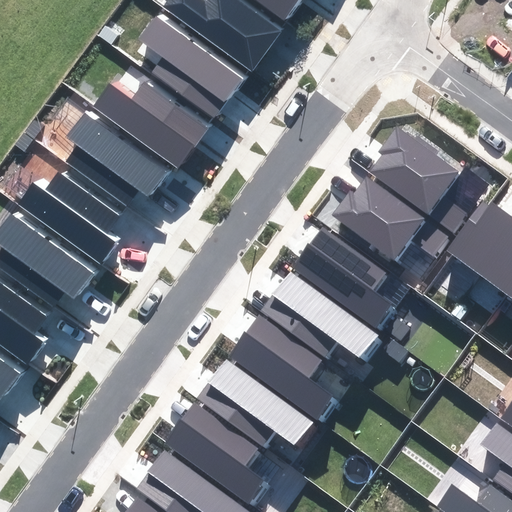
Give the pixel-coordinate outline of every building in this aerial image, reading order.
[(282,28),(241,0),(170,0),(164,9),(252,71),(282,28)] [(256,0),(284,20),(298,0),(256,0)] [(241,78),(156,17),(141,39),(165,56),(153,73),(214,116),(241,78)] [(93,108),(175,166),(204,126),(143,83),(131,100),(110,85),(93,108)] [(166,170),(85,113),(67,139),(78,146),(67,162),(128,205),(139,190),(147,196),(166,170)] [(457,172),(397,128),(379,152),(384,155),(371,172),(427,213),(457,172)] [(34,185),(20,204),(103,263),(117,243),(102,233),(116,213),(58,172),(44,191),(34,185)] [(421,219),(366,179),(355,194),(351,191),(334,215),(393,258),(421,219)] [(511,217),(487,199),(449,251),(478,272),(511,226),(511,217)] [(91,272),(11,215),(0,230),(0,242),(5,247),(0,253),(0,265),(55,305),(64,291),(73,297),(91,272)] [(511,226),(478,272),(507,294),(511,287),(511,226)] [(384,273),(322,228),(293,267),(375,327),(391,306),(371,291),(384,273)] [(376,334),(290,272),(262,311),(324,356),(335,341),(359,358),(376,334)] [(0,340),(32,364),(46,344),(32,334),(46,314),(0,281),(0,340)] [(322,360),(259,315),(229,356),(315,418),(331,397),(307,379),(322,360)] [(0,396),(17,372),(0,360),(0,396)] [(311,422),(226,360),(198,398),(262,445),(274,429),(295,444),(311,422)] [(511,401),(501,417),(511,425),(511,401)] [(257,448),(194,403),(165,443),(249,504),(264,482),(243,467),(257,448)] [(511,432),(498,422),(484,443),(508,460),(495,478),(511,490),(511,432)] [(248,511),(249,511),(164,450),(136,488),(169,511),(248,511)] [(454,485),(438,507),(444,511),(511,511),(511,499),(491,484),(477,502),(454,485)] [(157,511),(137,497),(126,511),(157,511)]
